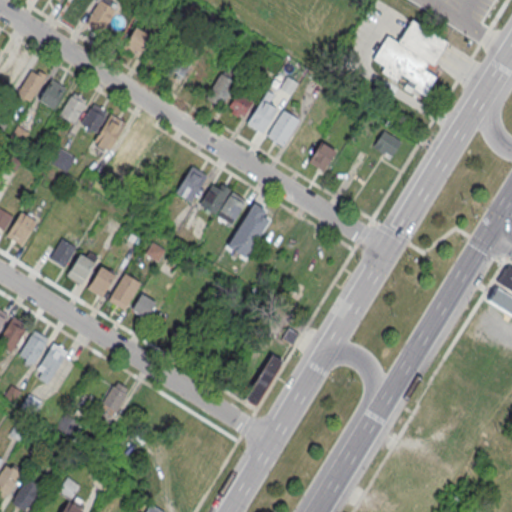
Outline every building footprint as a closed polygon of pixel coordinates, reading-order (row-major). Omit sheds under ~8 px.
[(111,0),(117,3),(100,32),(84,22),(97,1),(95,0),(111,0)] [(202,28),(209,16),(219,22),(213,34),(202,28)] [(410,18),(447,42),(433,64),(427,60),(422,68),(434,76),(423,94),(406,83),(409,78),(400,72),(395,80),(380,71),(383,66),(371,58),(386,34),(396,40),(410,18)] [(137,55),(123,47),(133,27),(148,36),(137,55)] [(179,77),(165,68),(175,52),(189,60),(179,77)] [(274,73),(280,62),(270,56),(264,67),(274,73)] [(16,92),(29,100),(45,76),(32,67),(16,92)] [(219,72),(234,81),(220,104),(205,94),(219,72)] [(278,86),(290,94),(297,82),(286,75),(278,86)] [(38,99),(52,108),(64,89),(50,80),(38,99)] [(229,105),(244,115),(255,96),(240,87),(229,105)] [(59,112),(73,121),(85,102),(71,93),(59,112)] [(335,112),(342,101),(333,96),(326,107),(335,112)] [(259,98),(275,108),(261,131),(245,121),(259,98)] [(80,122),(94,130),(106,111),(92,103),(80,122)] [(267,135),(283,145),(298,120),(283,110),(267,135)] [(92,140),(108,150),(125,122),(110,113),(92,140)] [(287,148),(302,157),(319,127),(305,119),(287,148)] [(16,124),(27,131),(20,143),(9,136),(16,124)] [(115,153),(132,162),(146,135),(129,126),(115,153)] [(372,146),(389,157),(399,141),(382,130),(372,146)] [(36,138),(42,143),(37,151),(31,146),(36,138)] [(320,141),(334,149),(322,168),(309,160),(320,141)] [(51,162),(65,170),(73,156),(59,148),(51,162)] [(7,152),(20,160),(13,170),(1,162),(7,152)] [(174,190),(190,200),(206,175),(191,165),(174,190)] [(86,167),(97,174),(89,186),(78,179),(86,167)] [(197,204),(212,214),(229,189),(214,179),(197,204)] [(215,215),(230,225),(246,200),(231,190),(215,215)] [(268,218),(262,214),(265,210),(253,203),(226,246),(244,257),(268,218)] [(5,233),(21,243),(38,215),(23,205),(5,233)] [(3,230),(0,228),(0,208),(12,216),(3,230)] [(261,238),(276,246),(286,226),(272,218),(261,238)] [(48,258),(62,266),(76,245),(62,236),(48,258)] [(144,253),(157,261),(164,250),(151,242),(144,253)] [(66,274),(80,283),(93,261),(79,252),(66,274)] [(86,287),(100,296),(114,274),(100,265),(86,287)] [(496,281),(511,290),(511,267),(510,266),(505,266),(496,281)] [(124,272),(140,283),(124,309),(108,298),(124,272)] [(486,298),(511,314),(511,296),(495,285),(486,298)] [(141,293),(155,302),(145,318),(131,309),(141,293)] [(0,325),(8,313),(0,308),(0,325)] [(0,335),(0,340),(12,349),(27,325),(12,316),(0,335)] [(291,343),(297,333),(289,328),(283,339),(291,343)] [(19,352),(33,361),(48,338),(33,329),(19,352)] [(52,342),(66,351),(47,380),(34,371),(52,342)] [(281,361),(271,354),(244,398),(254,404),(281,361)] [(100,402),(114,411),(126,393),(112,384),(100,402)] [(10,385),(18,389),(11,400),(4,395),(10,385)] [(20,406),(32,413),(40,400),(28,393),(20,406)] [(64,414),(78,422),(70,434),(57,426),(64,414)] [(18,439),(7,433),(14,421),(25,427),(18,439)] [(0,471),(6,462),(22,472),(5,499),(0,495),(0,471)] [(93,478),(101,483),(106,475),(97,470),(93,478)] [(25,477),(39,485),(24,510),(10,502),(25,477)] [(57,491),(69,498),(78,484),(66,477),(57,491)] [(59,511),(80,511),(82,510),(67,500),(59,511)]
